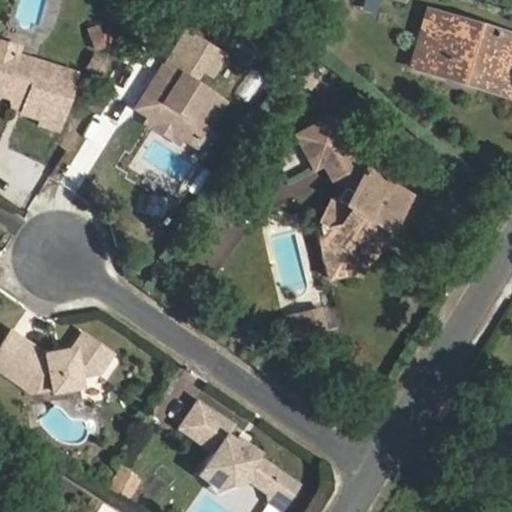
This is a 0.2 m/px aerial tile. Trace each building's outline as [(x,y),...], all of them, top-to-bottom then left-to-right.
[(409,65),(418,68),(435,12),(426,9),(409,65)] [(501,83),(511,47),(511,35),(435,12),(418,68),(434,73),(437,63),(501,83)] [(199,61),(210,68),(222,48),(183,25),(162,59),(178,69),(163,94),(147,84),(136,101),(150,109),(153,111),(155,109),(180,124),(178,126),(181,128),(195,137),(221,94),(190,75),(199,61)] [(85,29),(89,51),(101,48),(96,27),(85,29)] [(24,92),(20,104),(20,107),(39,113),(38,118),(57,124),(75,67),(15,50),(17,41),(0,35),(0,88),(9,91),(19,89),(24,92)] [(437,63),(434,73),(508,97),(511,85),(511,47),(501,83),(437,63)] [(162,59),(147,84),(163,94),(178,69),(162,59)] [(8,101),(20,104),(24,92),(19,89),(9,91),(0,88),(0,93),(1,93),(5,94),(8,101)] [(150,109),(145,118),(176,136),(181,128),(178,126),(180,124),(155,109),(153,111),(150,109)] [(319,159),(327,154),(350,141),(332,109),(300,127),(319,159)] [(340,173),(356,152),(350,141),(327,154),(337,171),(340,173)] [(383,221),(387,223),(410,186),(356,152),(340,173),(352,181),(345,193),(351,198),(342,214),(332,209),(327,216),(321,212),(330,268),(357,263),(361,266),(378,238),(374,236),(383,221)] [(304,195),(302,176),(263,180),(265,199),(304,195)] [(351,198),(345,193),(334,187),(321,212),(327,216),(332,209),(342,214),(351,198)] [(374,236),(378,238),(387,223),(383,221),(374,236)] [(328,306),(313,309),(317,330),(332,327),(328,306)] [(313,309),(291,313),(296,335),(317,330),(313,309)] [(41,353),(8,331),(0,342),(0,373),(25,390),(47,385),(49,393),(78,386),(76,374),(97,369),(108,352),(78,332),(68,347),(41,353)] [(212,481),(230,479),(248,476),(264,487),(265,498),(281,507),(294,487),(278,478),(282,472),(257,455),(259,452),(236,437),(234,441),(225,434),(232,425),(195,401),(178,426),(210,449),(202,460),(210,465),(212,481)] [(231,482),(230,479),(212,481),(210,465),(202,460),(194,473),(201,478),(208,484),(214,490),(216,494),(231,482)] [(125,500),(136,479),(114,467),(103,488),(125,500)]
